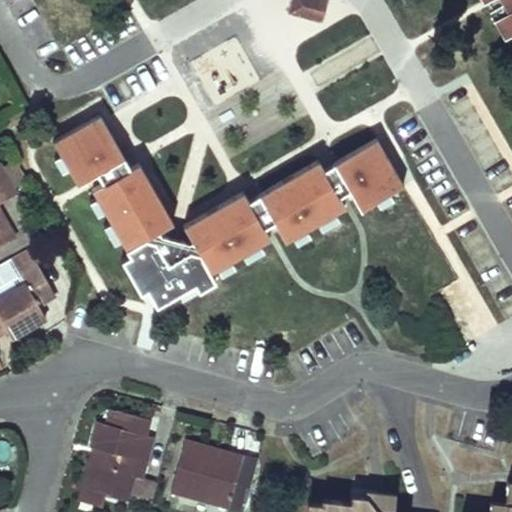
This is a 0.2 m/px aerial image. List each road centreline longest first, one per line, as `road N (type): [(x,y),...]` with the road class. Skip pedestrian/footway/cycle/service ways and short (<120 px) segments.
road 1 (residential): [(48,397),(71,370),(104,360),(276,406),(299,406),(366,367),(511,392)]
road 2 (residential): [(367,0),(511,251)]
road 3 (residential): [(0,15),(38,82),(62,87),(223,0)]
